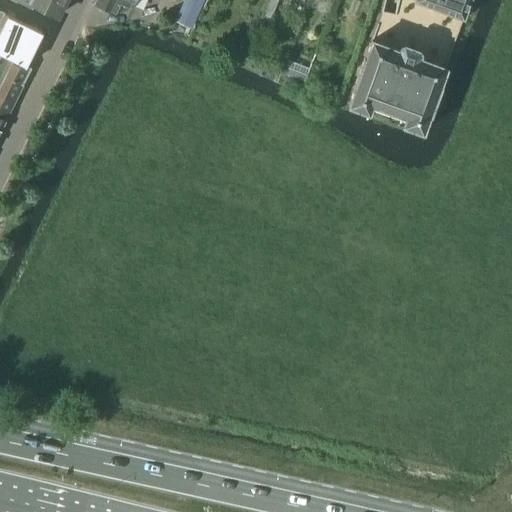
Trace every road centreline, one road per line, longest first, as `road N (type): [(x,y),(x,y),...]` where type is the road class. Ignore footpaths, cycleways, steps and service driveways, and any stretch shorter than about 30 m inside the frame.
road 1 (primary): [(323,511),(0,437)]
road 2 (residential): [(0,162),(79,0)]
